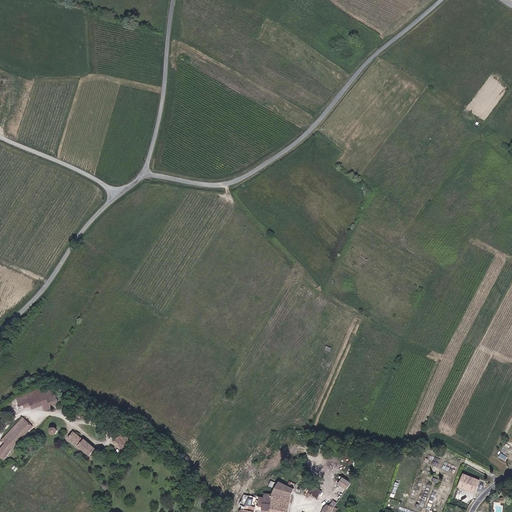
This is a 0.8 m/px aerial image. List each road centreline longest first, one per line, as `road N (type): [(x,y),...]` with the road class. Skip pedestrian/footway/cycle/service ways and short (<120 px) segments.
road 1 (unclassified): [(145,173),(207,185),(253,171),(306,133),(379,49),(440,0)]
road 2 (unclassified): [(0,330),(41,293),(119,196)]
road 3 (unclassified): [(145,173),(164,103),(174,0)]
road 4 (unclassified): [(119,196),(0,136)]
